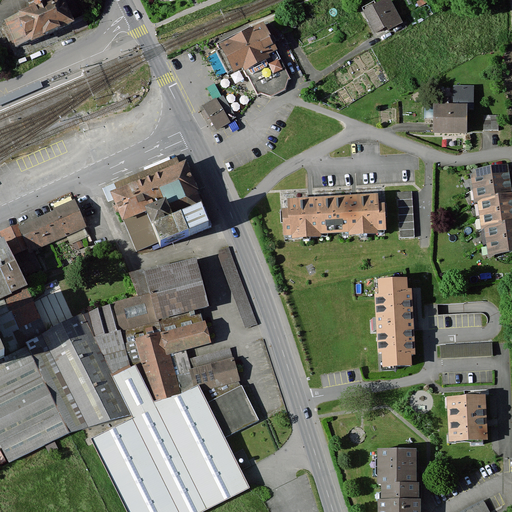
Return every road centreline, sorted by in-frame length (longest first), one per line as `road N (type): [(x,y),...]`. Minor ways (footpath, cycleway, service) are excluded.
road 1 (tertiary): [(299,399),(247,254),(192,134)]
road 2 (residential): [(192,134),(0,217)]
road 3 (residential): [(507,450),(501,363),(432,366)]
road 4 (tertiary): [(192,134),(125,0)]
road 5 (residential): [(299,399),(424,377),(432,366)]
road 6 (unknown): [(287,97),(403,26)]
